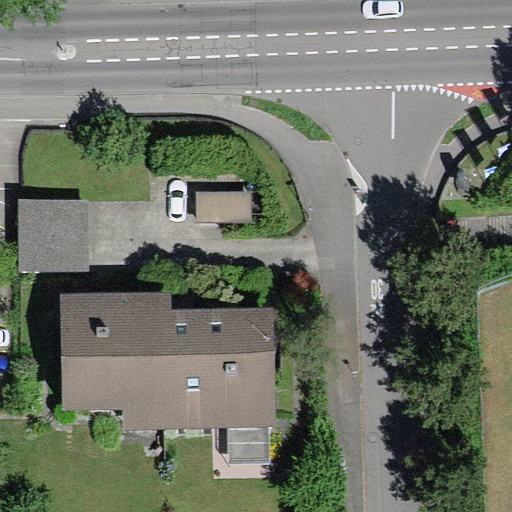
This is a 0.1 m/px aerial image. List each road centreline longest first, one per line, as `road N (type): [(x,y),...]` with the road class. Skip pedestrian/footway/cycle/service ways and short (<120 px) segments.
road 1 (residential): [(381,36),(391,511)]
road 2 (primary): [(0,41),(381,36)]
road 3 (primary): [(381,36),(511,30)]
